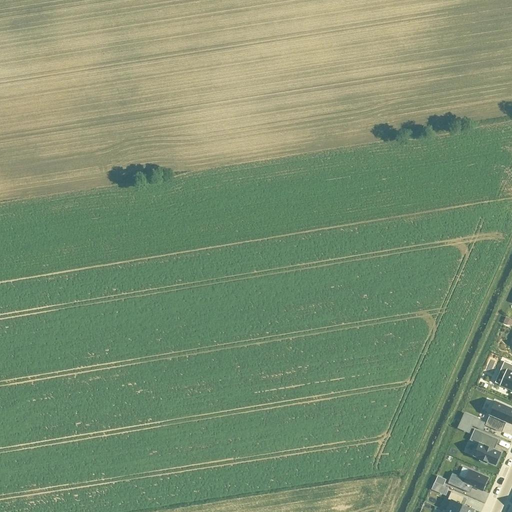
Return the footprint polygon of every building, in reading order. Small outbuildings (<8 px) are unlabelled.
[(507,371),(500,386),(511,391),(511,366),(504,363),(501,369),(507,371)] [(486,424),(500,430),(503,421),(511,425),(511,409),(495,403),(486,424)] [(475,430),(470,441),(479,445),(474,457),(480,459),(479,462),(486,465),(487,462),(495,466),(500,454),(494,451),(492,450),(493,448),(487,445),(491,437),(475,430)] [(452,474),(447,484),(470,494),(472,488),(482,492),(488,479),(469,471),(465,480),(452,474)] [(446,480),(438,477),(435,483),(443,486),(446,480)] [(442,487),(439,493),(445,496),(448,489),(442,487)] [(445,511),(443,511),(472,511),(473,511),(461,505),(464,498),(451,493),(448,501),(451,502),(446,511),(445,511)]
